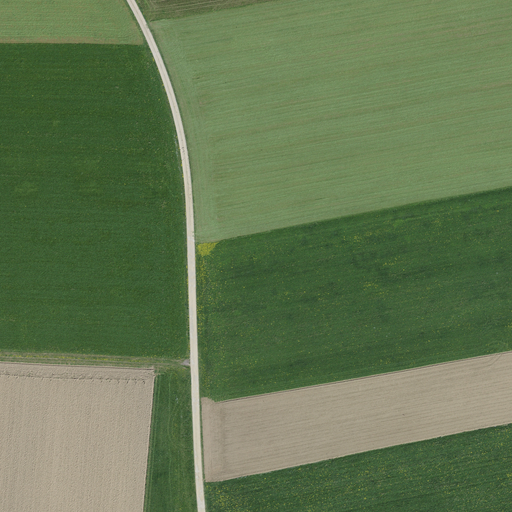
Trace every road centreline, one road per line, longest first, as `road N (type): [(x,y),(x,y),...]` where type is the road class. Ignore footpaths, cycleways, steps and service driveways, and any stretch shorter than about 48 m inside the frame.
road 1 (track): [(128,0),(159,58),(185,165),(202,511)]
road 2 (track): [(0,357),(195,369)]
